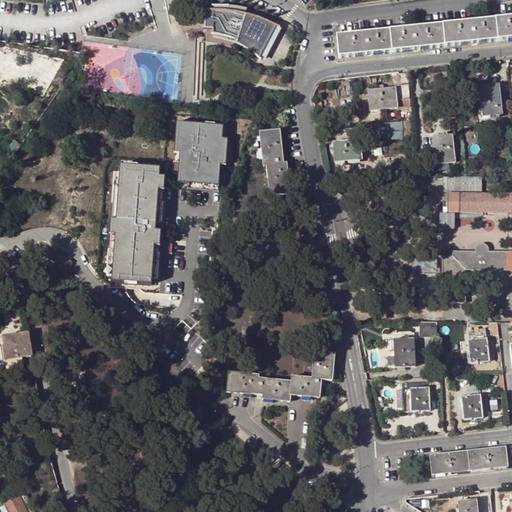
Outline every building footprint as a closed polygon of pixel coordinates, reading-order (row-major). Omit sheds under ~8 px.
[(201,14),(203,32),(205,32),(206,44),(213,44),(213,36),(219,37),(229,39),(237,41),(237,44),(236,44),(238,45),(242,47),(251,52),(253,53),(262,60),(262,59),(260,58),(275,25),(279,27),(279,26),(275,24),(267,21),(261,19),(255,18),(249,16),(240,15),(232,14),(231,9),(228,9),(225,8),(218,8),(210,9),(210,13),(203,14),(199,14),(201,14)] [(511,40),(511,18),(336,38),(339,59),(511,40)] [(88,90),(111,90),(111,45),(88,45),(88,90)] [(24,51),(3,48),(2,55),(23,59),(24,51)] [(412,100),(411,84),(394,86),(395,89),(367,92),(370,112),(396,109),(396,102),(412,100)] [(502,115),(498,85),(478,87),(483,117),(502,115)] [(225,125),(178,121),(175,152),(182,152),(179,182),(189,182),(188,189),(221,192),(222,164),(228,164),(229,137),(223,137),(225,125)] [(392,122),(392,138),(410,137),(409,121),(392,122)] [(279,131),(259,133),(263,167),(266,167),(270,196),(289,194),(286,163),(283,164),(279,131)] [(454,163),(451,135),(431,138),(434,165),(454,163)] [(361,160),(359,140),(331,143),(333,163),(361,160)] [(160,167),(123,163),(119,216),(113,216),(112,232),(118,234),(114,279),(155,282),(157,245),(161,245),(163,230),(157,229),(161,188),(165,187),(167,176),(161,174),(160,167)] [(447,177),(448,190),(483,190),(483,176),(447,177)] [(447,214),(511,213),(511,194),(447,194),(447,203),(447,214)] [(360,227),(362,237),(370,236),(368,226),(360,227)] [(364,249),(365,253),(373,252),(370,236),(362,237),(364,249)] [(508,270),(508,252),(489,252),(488,248),(487,246),(484,245),(482,244),(479,245),(477,246),(476,248),(475,251),(451,251),(451,256),(441,256),(440,274),(438,275),(436,277),(435,280),(435,283),(436,286),(438,288),(441,289),(443,289),(445,288),(446,289),(446,303),(466,304),(466,270),(508,270)] [(49,246),(42,258),(67,272),(74,260),(49,246)] [(496,310),(511,309),(511,287),(503,287),(496,294),(496,310)] [(426,337),(437,337),(436,322),(431,322),(426,322),(426,337)] [(29,332),(27,333),(0,336),(0,346),(1,346),(5,369),(24,367),(22,357),(30,356),(32,355),(29,332)] [(471,333),(471,341),(488,340),(488,332),(471,333)] [(413,339),(393,340),(394,369),(415,368),(413,339)] [(471,341),(473,363),(490,362),(488,340),(471,341)] [(258,379),(258,375),(228,373),(226,393),(254,395),(261,396),(261,399),(289,402),(290,402),(290,396),(310,398),(320,399),(322,381),(332,382),(334,354),(314,352),(311,379),(291,377),(291,381),(258,379)] [(428,389),(403,389),(404,412),(429,412),(428,389)] [(482,419),(479,395),(461,397),(464,421),(482,419)] [(24,441),(21,435),(15,438),(18,444),(24,441)] [(506,449),(430,457),(432,475),(508,467),(506,449)] [(18,487),(0,495),(0,497),(7,511),(26,511),(29,510),(18,487)] [(476,511),(475,500),(457,502),(458,511),(476,511)]
